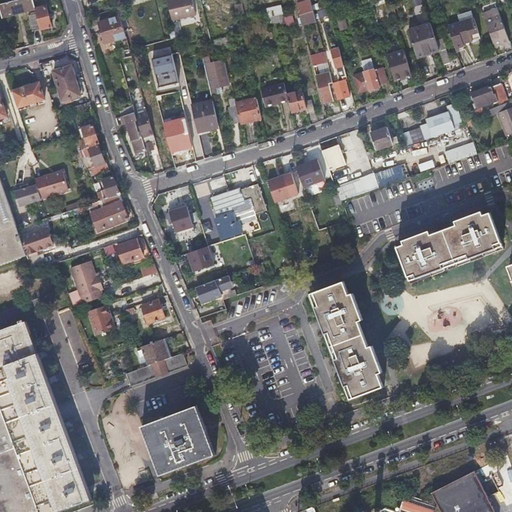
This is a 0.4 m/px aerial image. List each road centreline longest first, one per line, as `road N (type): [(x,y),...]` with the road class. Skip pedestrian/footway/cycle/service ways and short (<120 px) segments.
road 1 (residential): [(134,191),(511,60)]
road 2 (residential): [(198,340),(295,301),(305,284),(358,264),(385,236),(504,194),(511,199)]
road 3 (tertiary): [(511,379),(254,476)]
road 4 (tertiary): [(270,495),(511,405)]
road 5 (residential): [(198,340),(134,191)]
road 6 (residential): [(134,191),(83,42)]
road 7 (residential): [(254,476),(198,340)]
road 8 (unknown): [(236,325),(268,403),(302,399)]
